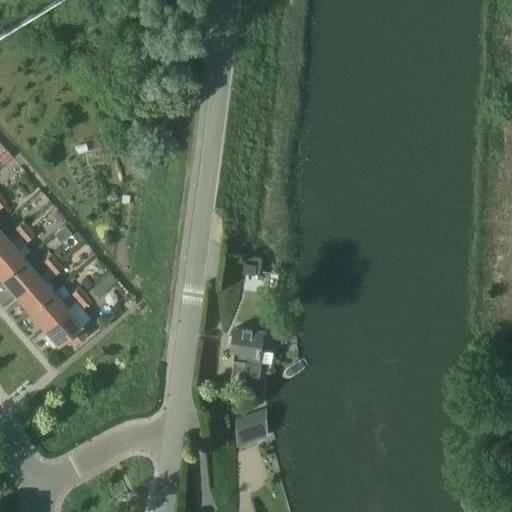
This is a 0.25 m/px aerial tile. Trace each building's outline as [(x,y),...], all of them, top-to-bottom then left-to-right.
[(0,162),(2,165),(11,158),(6,151),(0,156),(0,162)] [(56,211),(51,215),(57,223),(62,219),(56,211)] [(22,221),(13,229),(19,235),(28,228),(22,221)] [(28,228),(19,235),(25,242),(34,234),(28,228)] [(0,231),(0,251),(10,243),(4,237),(0,231)] [(10,243),(0,251),(0,279),(1,280),(24,260),(16,250),(10,243)] [(38,276),(47,268),(56,260),(51,254),(32,269),(24,260),(1,280),(15,296),(38,276)] [(63,267),(56,260),(47,268),(53,275),(63,267)] [(244,265),(243,275),(255,276),(256,267),(244,265)] [(29,313),(52,292),(38,276),(15,296),(29,313)] [(85,281),(79,287),(84,292),(90,287),(85,281)] [(98,299),(107,291),(100,283),(90,290),(98,299)] [(79,287),(70,294),(76,301),(85,293),(84,292),(79,287)] [(52,292),(29,313),(43,329),(66,309),(61,302),(52,292)] [(91,300),(85,293),(76,301),(82,308),(91,300)] [(66,309),(43,329),(57,346),(67,338),(73,345),(86,333),(80,326),(81,326),(66,309)] [(235,328),(232,351),(235,352),(234,361),(259,364),(264,332),(235,328)]
